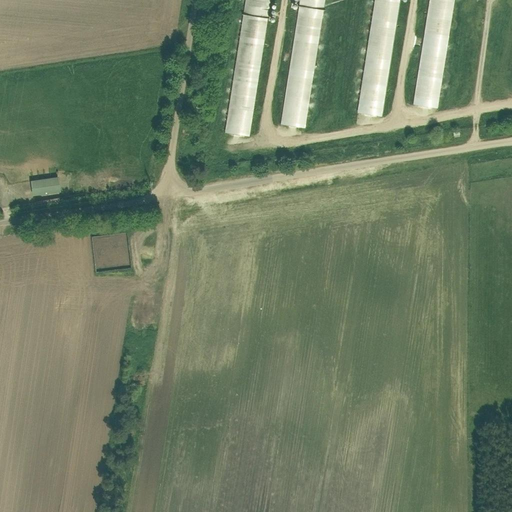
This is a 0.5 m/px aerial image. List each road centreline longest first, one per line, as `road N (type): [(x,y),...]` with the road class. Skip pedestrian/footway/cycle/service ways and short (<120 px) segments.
road 1 (unclassified): [(168,195),(511,141)]
road 2 (unclassified): [(168,195),(198,0)]
road 3 (unclassified): [(168,195),(0,221)]
